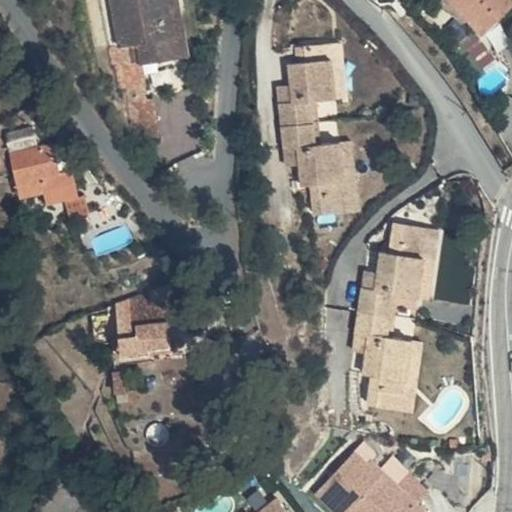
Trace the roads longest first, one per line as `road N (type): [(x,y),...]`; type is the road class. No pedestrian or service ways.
road 1 (residential): [(4,0),(172,232),(191,240),(209,238),(223,207),(233,0)]
road 2 (residential): [(349,0),(421,75),(485,173),(511,195)]
road 3 (secondary): [(511,405),(511,265)]
